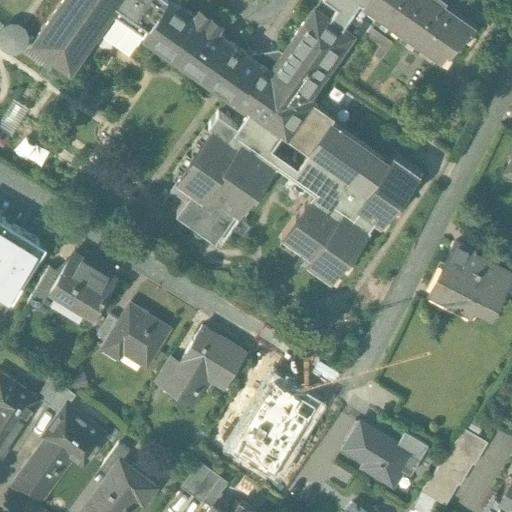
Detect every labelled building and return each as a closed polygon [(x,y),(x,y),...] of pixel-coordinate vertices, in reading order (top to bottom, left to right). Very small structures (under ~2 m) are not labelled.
[(398,203),(421,170),(394,152),(390,157),(332,117),(334,113),(313,99),(314,98),(308,94),(352,31),(342,24),(359,0),(361,0),(363,1),(362,3),(375,12),(373,15),(379,19),(381,17),(401,31),(399,33),(406,38),(408,35),(440,59),(446,50),(449,52),(458,39),(460,40),(469,27),(472,29),(477,23),(450,4),(448,6),(443,3),(444,0),(331,0),(337,4),(331,12),(315,0),(269,63),(220,29),(225,21),(199,3),(194,10),(179,0),(58,0),(28,43),(70,72),(113,12),(143,32),(142,34),(248,109),(228,137),(212,125),(189,157),(191,158),(176,180),(191,190),(176,211),(215,238),(235,211),(239,214),(254,192),(256,194),(278,163),(315,189),(282,236),(311,256),(307,261),(332,279),(347,257),(349,258),(376,219),(382,223),(397,202),(398,203)] [(16,145),(38,165),(48,154),(26,134),(16,145)] [(39,239),(0,215),(0,290),(6,295),(39,239)] [(68,232),(54,223),(47,235),(61,243),(68,232)] [(482,260),(478,258),(478,256),(464,248),(466,245),(456,240),(444,263),(449,265),(439,283),(459,294),(492,310),(510,275),(482,260)] [(511,259),(489,245),(482,260),(510,275),(511,276),(511,259)] [(114,278),(72,252),(59,274),(52,285),(53,286),(94,311),(114,278)] [(47,267),(30,295),(43,303),(53,286),(52,285),(59,274),(47,267)] [(459,294),(440,284),(431,301),(450,311),(459,294)] [(0,317),(12,298),(6,295),(0,290),(0,317)] [(148,313),(130,302),(120,319),(107,339),(146,363),(168,326),(147,313),(148,313)] [(108,312),(95,331),(107,339),(120,319),(108,312)] [(245,351),(202,324),(179,360),(167,380),(158,374),(154,380),(191,402),(208,375),(224,385),(245,351)] [(170,355),(158,374),(167,380),(179,360),(170,355)] [(37,395),(0,370),(0,456),(39,396),(37,395)] [(318,401),(274,374),(261,394),(246,386),(213,443),(268,477),(279,464),(286,462),(298,458),(307,449),(313,437),(301,431),(318,401)] [(62,383),(50,375),(37,395),(39,396),(49,404),(50,402),(63,383),(62,383)] [(76,392),(63,383),(50,402),(60,410),(67,402),(68,403),(76,392)] [(68,403),(67,402),(60,410),(44,432),(47,434),(12,481),(38,501),(73,453),(83,461),(106,431),(68,403)] [(397,443),(360,421),(346,446),(376,464),(373,469),(393,481),(401,467),(410,473),(420,457),(397,443)] [(465,426),(421,489),(436,498),(436,497),(446,503),(458,482),(460,483),(472,461),(474,462),(488,440),(465,426)] [(428,443),(405,429),(397,443),(420,457),(428,443)] [(129,448),(118,440),(100,464),(110,471),(111,470),(111,471),(120,458),(121,459),(129,448)] [(120,458),(111,471),(111,470),(110,471),(84,507),(90,511),(128,511),(139,497),(144,501),(156,485),(121,459),(120,458)] [(199,458),(182,482),(203,498),(212,484),(220,490),(228,480),(199,458)] [(511,511),(511,471),(499,494),(502,496),(493,511),(511,511)] [(256,511),(239,499),(229,511),(228,511),(214,501),(205,511),(256,511)]
